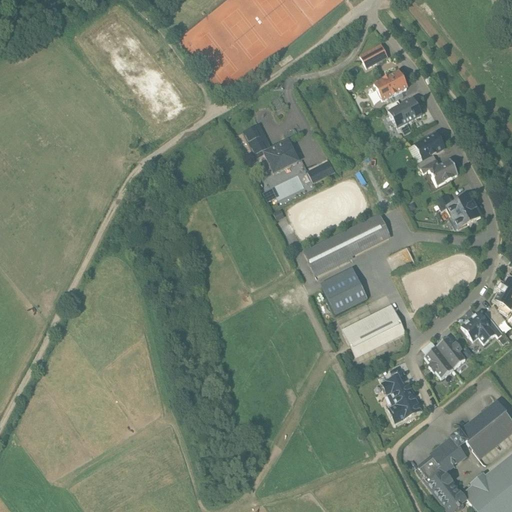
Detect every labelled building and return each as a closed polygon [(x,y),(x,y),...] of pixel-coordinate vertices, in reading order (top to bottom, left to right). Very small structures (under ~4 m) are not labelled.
[(511,0),(500,0),(503,10),(511,8),(511,0)] [(370,50),(359,56),(366,68),(377,63),(370,50)] [(398,72),(388,77),(383,80),(373,85),(382,102),(407,89),(398,72)] [(398,100),(385,107),(388,113),(401,106),(398,100)] [(388,113),(397,129),(421,116),(415,105),(414,106),(411,101),(413,100),(412,100),(401,106),(388,113)] [(256,160),(263,156),(272,152),(258,126),(242,134),(256,160)] [(435,136),(414,147),(422,161),(422,162),(433,156),(443,150),(441,146),(442,144),(440,141),(438,140),(435,136)] [(274,152),(273,151),(272,152),(263,156),(273,176),(297,164),(287,144),(278,149),(278,150),(274,152)] [(436,162),(433,156),(422,162),(422,161),(416,164),(420,170),(436,162)] [(310,185),(333,174),(327,161),(304,172),(310,185)] [(438,167),(428,172),(428,173),(436,187),(457,176),(449,161),(438,167)] [(436,162),(420,170),(423,176),(428,173),(428,172),(438,167),(436,162)] [(263,204),(273,199),(268,190),(259,196),(263,204)] [(447,195),(435,201),(441,212),(446,210),(453,206),(447,195)] [(453,206),(446,210),(457,231),(480,218),(468,197),(453,206)] [(375,220),(303,255),(313,276),(385,240),(375,220)] [(314,285),(328,317),(365,300),(351,268),(314,285)] [(511,309),(511,284),(507,281),(502,289),(499,287),(495,293),(498,295),(493,303),(509,313),(511,309)] [(504,322),(492,308),(484,315),(490,322),(496,329),(504,322)] [(391,309),(342,333),(355,358),(403,334),(391,309)] [(477,315),(460,329),(472,344),(477,339),(483,346),(495,337),(486,326),(477,315)] [(496,329),(490,322),(486,326),(495,337),(497,340),(502,336),(496,329)] [(453,348),(447,340),(435,349),(453,371),(464,362),(458,354),(460,353),(455,346),(453,348)] [(430,344),(421,352),(425,357),(435,349),(430,344)] [(425,357),(423,359),(430,367),(428,368),(433,374),(435,373),(441,381),(453,371),(435,349),(425,357)] [(396,379),(382,386),(387,396),(391,395),(390,394),(401,389),(396,379)] [(401,389),(390,394),(391,395),(397,407),(388,411),(395,424),(420,412),(414,401),(413,401),(412,398),(413,398),(407,386),(401,389)] [(511,424),(496,404),(459,434),(458,434),(449,441),(450,441),(429,457),(431,459),(444,474),(464,458),(458,450),(465,444),(479,461),(511,434),(511,424)] [(444,474),(431,459),(414,472),(445,511),(454,511),(466,503),(462,498),(444,474)] [(472,490),(464,497),(476,511),(511,511),(511,460),(488,479),(485,475),(469,487),(472,490)]
